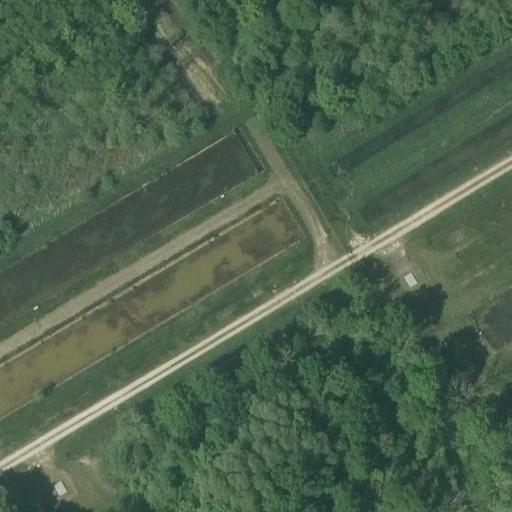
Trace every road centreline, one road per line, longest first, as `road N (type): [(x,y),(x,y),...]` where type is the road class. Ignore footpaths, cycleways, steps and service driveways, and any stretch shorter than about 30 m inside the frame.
road 1 (unclassified): [(0,470),(333,267)]
road 2 (unclassified): [(333,267),(259,141),(140,0)]
road 3 (unclassified): [(333,267),(511,158)]
